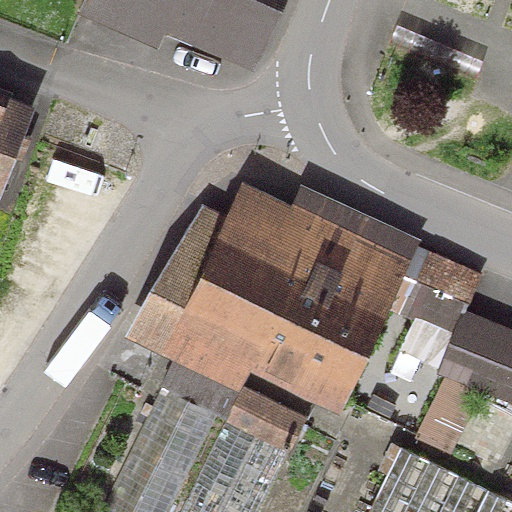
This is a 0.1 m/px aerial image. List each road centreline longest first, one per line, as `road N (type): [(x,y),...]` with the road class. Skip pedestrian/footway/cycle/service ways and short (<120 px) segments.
road 1 (residential): [(197,126),(0,431)]
road 2 (residential): [(511,246),(356,176),(307,112)]
road 3 (residential): [(197,126),(0,52)]
